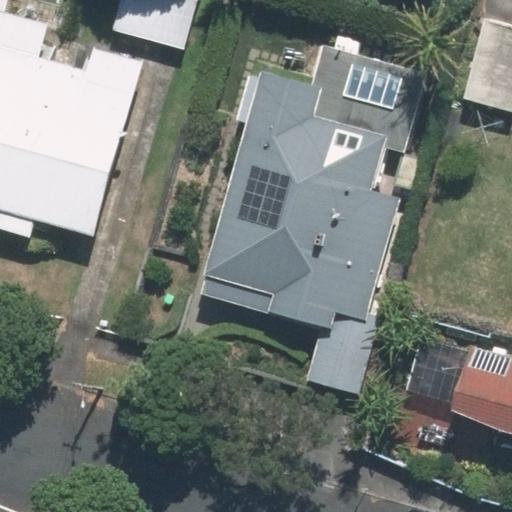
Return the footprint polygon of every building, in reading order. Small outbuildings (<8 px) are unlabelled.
[(127,0),(119,27),(201,53),(217,0),(127,0)] [(0,7),(0,206),(104,234),(151,60),(107,48),(101,69),(56,57),(65,25),(0,7)] [(511,20),(497,17),(478,102),(511,110),(511,20)] [(338,89),(278,73),(217,299),(347,334),(352,318),(379,325),(413,198),(386,191),(402,134),(331,115),(338,89)] [(511,355),(486,348),(467,416),(511,428),(511,355)]
